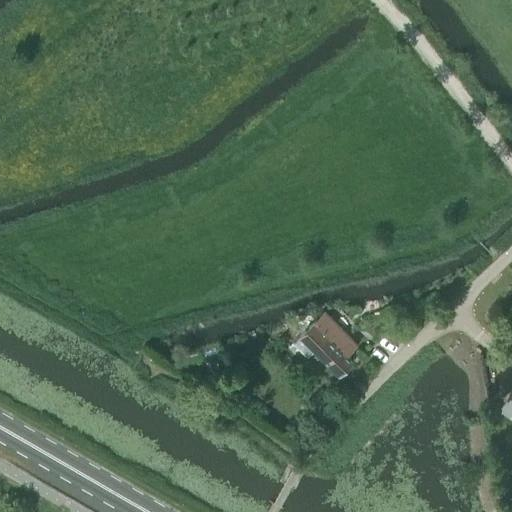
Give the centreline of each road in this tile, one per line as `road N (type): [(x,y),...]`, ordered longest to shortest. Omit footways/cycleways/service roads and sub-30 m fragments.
road 1 (unclassified): [(357,401),(511,251)]
road 2 (primary): [(143,511),(0,427)]
